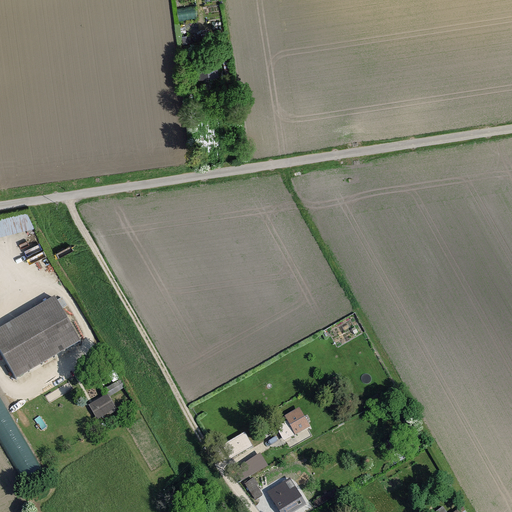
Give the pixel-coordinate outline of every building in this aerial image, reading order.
[(216,63),(197,66),(199,79),(218,76),(216,63)] [(0,215),(0,233),(34,226),(30,209),(0,215)] [(52,299),(0,329),(0,351),(18,379),(78,344),(52,299)] [(91,407),(98,419),(115,409),(108,397),(91,407)] [(309,427),(298,408),(284,416),(287,420),(295,435),(309,427)] [(295,435),(287,420),(276,426),(284,441),(295,435)] [(247,432),(224,443),(231,457),(254,446),(247,432)] [(242,480),(270,466),(264,453),(236,467),(242,480)] [(244,483),(255,500),(262,495),(256,486),(257,484),(252,478),(244,483)] [(289,511),(304,503),(290,481),(269,494),(280,511),(289,511)]
